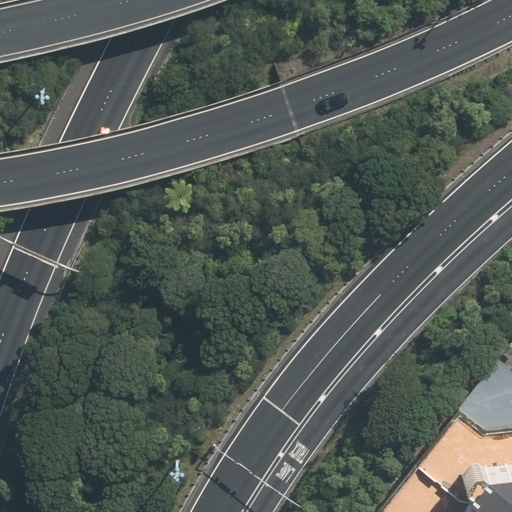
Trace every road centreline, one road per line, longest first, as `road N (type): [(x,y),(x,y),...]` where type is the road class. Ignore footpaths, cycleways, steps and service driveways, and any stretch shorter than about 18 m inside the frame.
road 1 (motorway): [(511,13),(311,100),(126,157),(0,182)]
road 2 (motorway): [(511,173),(355,322),(283,410),(217,511)]
road 3 (motorway): [(0,349),(106,102),(160,0)]
road 4 (motorway): [(0,31),(124,0)]
